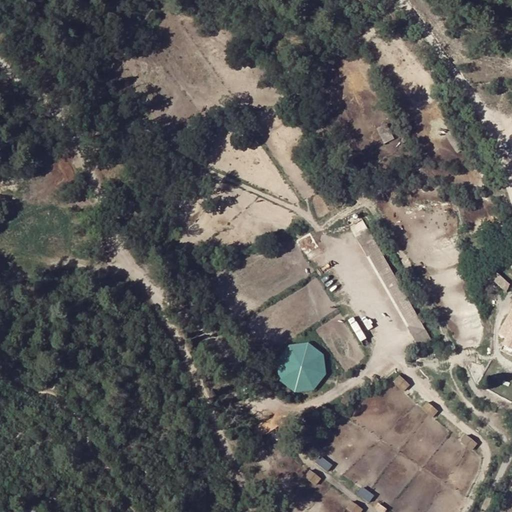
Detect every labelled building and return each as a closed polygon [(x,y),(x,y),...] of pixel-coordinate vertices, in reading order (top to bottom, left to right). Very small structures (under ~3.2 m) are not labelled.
[(389,124),(380,126),(383,141),(393,139),(389,124)] [(364,219),(352,226),(356,233),(368,226),(364,219)] [(429,341),(372,226),(360,233),(416,348),(429,341)] [(511,284),(487,264),(482,270),(506,291),(511,284)] [(507,342),(511,344),(511,312),(502,332),(510,336),(507,342)] [(277,361),(279,380),(294,393),(315,390),(326,374),(323,355),(308,343),(288,345),(277,361)] [(470,434),(463,439),(470,450),(477,445),(470,434)]
